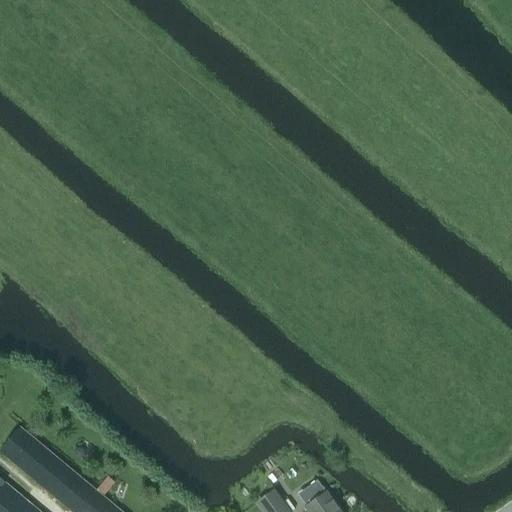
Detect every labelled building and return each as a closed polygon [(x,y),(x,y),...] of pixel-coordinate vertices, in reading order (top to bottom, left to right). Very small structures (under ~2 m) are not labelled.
[(0,451),(0,453),(71,511),(122,511),(103,496),(97,491),(20,427),(0,451)] [(108,477),(97,490),(104,496),(115,483),(108,477)] [(39,511),(0,479),(0,511),(39,511)] [(341,511),(318,481),(299,495),(308,508),(305,511),(341,511)] [(288,511),(274,492),(258,503),(263,511),(288,511)]
